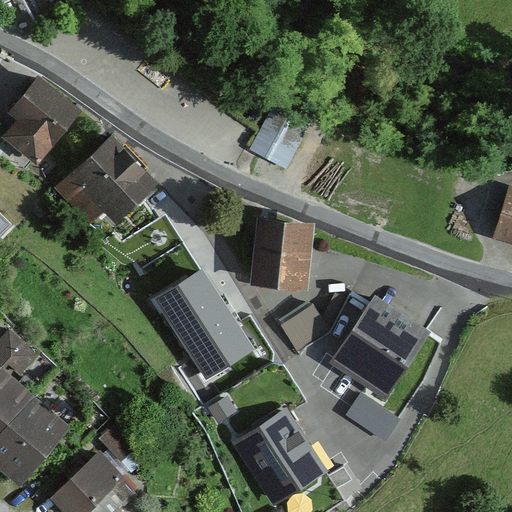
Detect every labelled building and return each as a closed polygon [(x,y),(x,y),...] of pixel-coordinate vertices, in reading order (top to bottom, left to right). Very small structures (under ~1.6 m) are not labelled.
[(77,108),(33,74),(7,108),(16,115),(2,132),(38,159),(77,108)] [(112,137),(58,187),(93,224),(105,213),(115,223),(157,184),(112,137)] [(511,183),(509,182),(492,233),(511,239),(511,183)] [(316,225),(259,218),(251,284),(308,291),(316,225)] [(204,267),(153,299),(205,381),(255,349),(204,267)] [(432,326),(375,289),(328,361),(385,398),(432,326)] [(312,301),(282,322),(300,354),(330,331),(346,299),(335,291),(320,314),(312,301)] [(9,327),(0,337),(0,359),(18,375),(38,351),(9,327)] [(0,469),(21,486),(48,455),(71,428),(35,398),(1,367),(0,368),(0,469)] [(400,419),(361,393),(347,413),(386,439),(400,419)] [(207,407),(217,423),(237,410),(227,394),(207,407)] [(263,421),(232,440),(273,505),(328,470),(287,406),(263,421)] [(121,417),(98,437),(121,462),(143,442),(121,417)] [(52,496),(66,511),(88,511),(125,476),(101,450),(74,476),(52,496)] [(344,464),(328,474),(337,488),(353,478),(344,464)]
